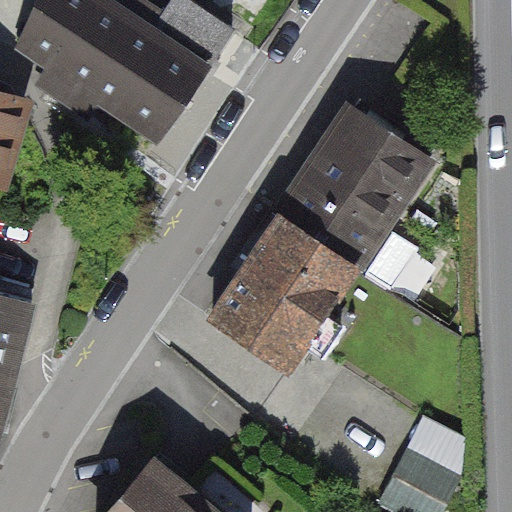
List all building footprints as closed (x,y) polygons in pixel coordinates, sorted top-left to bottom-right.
[(157,152),(213,64),(112,0),(47,0),(10,59),(157,152)] [(0,181),(8,184),(32,100),(0,90),(0,181)] [(442,158),(356,100),(289,200),(375,258),(442,158)] [(375,258),(289,200),(219,304),(305,362),(375,258)] [(0,363),(20,369),(41,299),(0,287),(0,363)] [(0,438),(20,369),(0,363),(0,438)] [(432,511),(450,511),(480,436),(425,414),(393,497),(432,511)] [(227,511),(155,451),(102,511),(227,511)]
